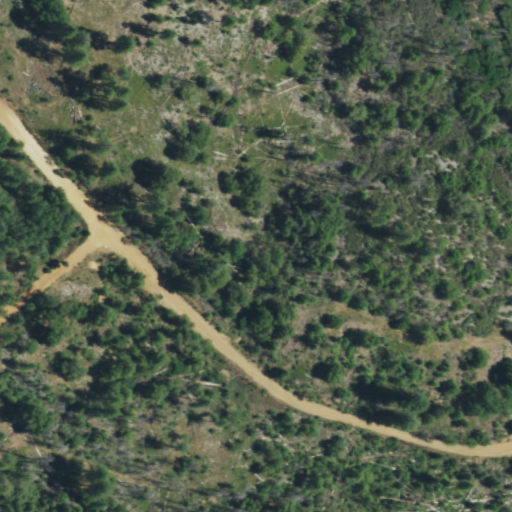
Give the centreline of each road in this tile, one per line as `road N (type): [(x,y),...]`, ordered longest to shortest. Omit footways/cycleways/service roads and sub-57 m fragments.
road 1 (residential): [(511,447),(446,450),(288,399),(46,167),(0,112)]
road 2 (residential): [(114,232),(0,325)]
